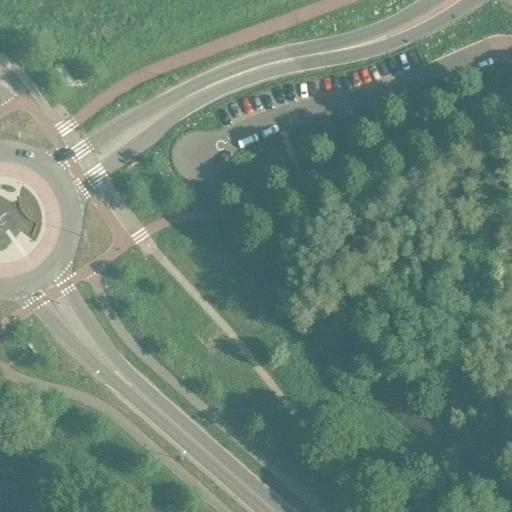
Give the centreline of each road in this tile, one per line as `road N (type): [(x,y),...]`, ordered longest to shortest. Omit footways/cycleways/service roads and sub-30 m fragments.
road 1 (unclassified): [(195,155),(474,57),(511,52)]
road 2 (secondary): [(276,511),(114,370)]
road 3 (tertiary): [(380,39),(239,72),(186,97)]
road 4 (tertiary): [(71,206),(85,183),(180,111),(186,97)]
road 5 (tertiary): [(186,97),(170,95),(44,163)]
road 6 (secondary): [(15,287),(35,296),(96,367),(114,370)]
road 7 (secondary): [(114,370),(59,259)]
